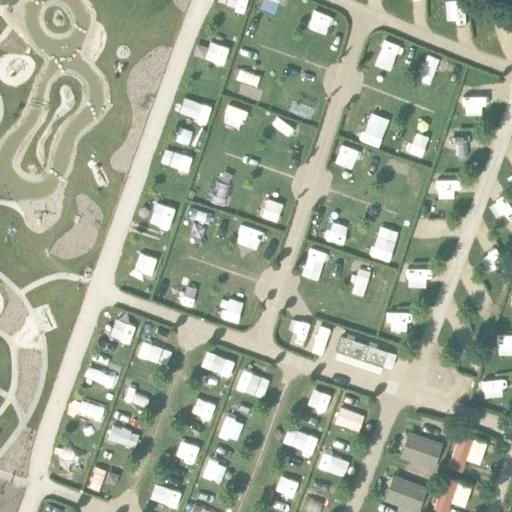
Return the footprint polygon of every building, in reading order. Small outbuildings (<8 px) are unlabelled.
[(271,0),(269,9),(289,14),(291,0),(271,0)] [(498,38),(511,36),(511,22),(496,25),(498,38)] [(428,76),(444,79),(449,60),(432,56),(428,76)] [(223,122),(238,127),(244,108),(229,103),(223,122)] [(370,122),(367,139),(384,142),(387,125),(370,122)] [(353,145),(347,163),(365,168),(370,151),(353,145)] [(213,179),(209,196),(227,199),(231,183),(213,179)] [(440,201),(460,201),(461,182),(440,181),(440,201)] [(196,227),(212,230),(216,212),(200,209),(196,227)] [(256,225),(250,243),(268,250),(275,232),(256,225)] [(487,268),(504,259),(496,244),(479,253),(487,268)] [(388,296),(392,274),(374,271),(370,293),(388,296)] [(404,292),(425,292),(426,271),(404,271),(404,292)] [(168,299),(184,304),(189,286),(173,282),(168,299)] [(386,372),(394,349),(343,332),(335,355),(386,372)] [(144,334),(141,353),(159,356),(162,338),(144,334)] [(511,335),(500,336),(501,355),(511,353),(511,335)] [(213,369),(231,375),(238,357),(219,350),(213,369)] [(253,391),(259,377),(241,370),(235,384),(253,391)] [(335,421),(353,428),(361,408),(342,401),(335,421)] [(240,440),(248,420),(227,412),(219,432),(240,440)] [(299,428),(293,443),(311,450),(317,435),(299,428)] [(410,428),(401,452),(437,465),(446,440),(410,428)] [(461,430),(449,464),(464,469),(468,456),(481,461),(488,440),(461,430)] [(339,465),(346,444),(327,438),(321,459),(339,465)] [(174,463),(192,470),(199,450),(181,444),(174,463)] [(61,473),(78,481),(85,465),(68,457),(61,473)] [(99,468),(92,482),(105,489),(113,474),(99,468)] [(396,471),(386,496),(420,510),(430,485),(396,471)] [(434,506),(447,511),(449,511),(455,499),(466,504),(473,485),(447,474),(434,506)] [(274,495),(291,503),(298,488),(280,480),(274,495)] [(161,504),(178,510),(184,493),(167,487),(161,504)] [(302,509),(309,511),(320,511),(325,501),(308,494),(302,509)]
